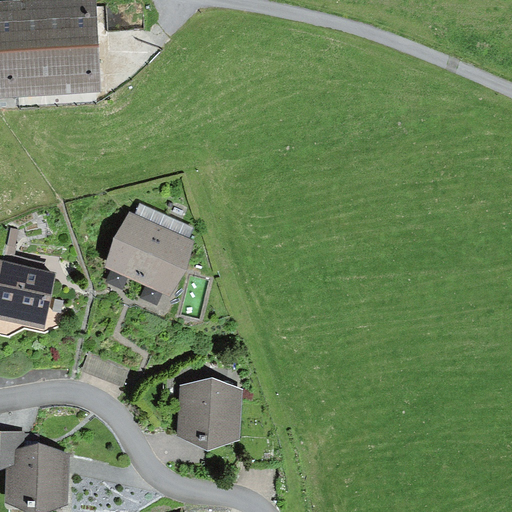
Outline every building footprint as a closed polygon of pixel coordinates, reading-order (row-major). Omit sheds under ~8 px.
[(94,0),(53,0),(0,3),(0,99),(100,93),(94,0)] [(196,243),(130,214),(106,269),(118,274),(154,290),(172,298),(196,243)] [(11,229),(8,246),(15,248),(19,230),(11,229)] [(57,275),(0,262),(0,321),(45,332),(57,275)] [(64,301),(55,299),(52,312),(61,314),(64,301)] [(88,353),(81,372),(122,389),(130,369),(88,353)] [(213,380),(181,388),(178,438),(207,453),(240,441),(242,391),(213,380)] [(26,434),(0,431),(0,472),(6,470),(6,454),(26,449),(26,434)] [(26,449),(6,454),(6,470),(6,505),(20,511),(54,511),(69,507),(70,456),(39,446),(26,449)]
